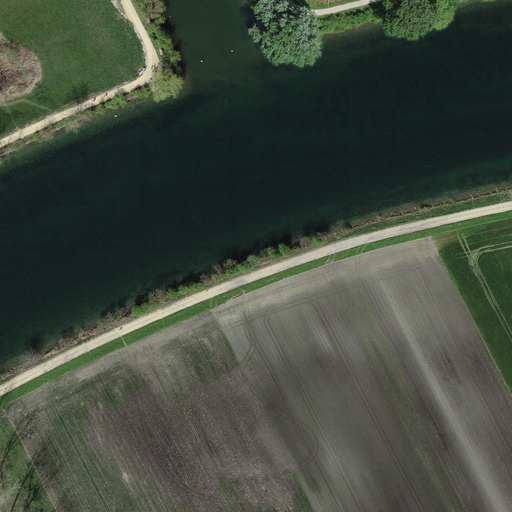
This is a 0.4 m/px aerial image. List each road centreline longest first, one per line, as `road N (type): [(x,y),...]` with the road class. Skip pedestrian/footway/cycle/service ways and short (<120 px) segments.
road 1 (track): [(0,395),(209,294),(388,235),(511,207)]
road 2 (track): [(125,0),(153,71),(0,142)]
